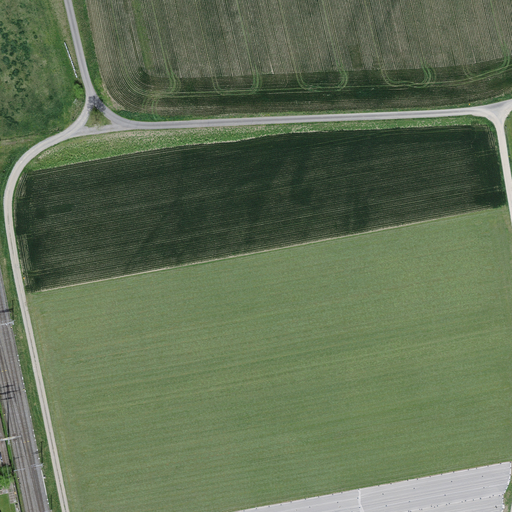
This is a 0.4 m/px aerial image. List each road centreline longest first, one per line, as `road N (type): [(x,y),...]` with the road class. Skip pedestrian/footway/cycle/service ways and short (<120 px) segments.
road 1 (unclassified): [(66,0),(91,96),(131,126),(439,113),(511,102)]
road 2 (track): [(91,96),(75,127),(20,163),(8,193),(65,511)]
